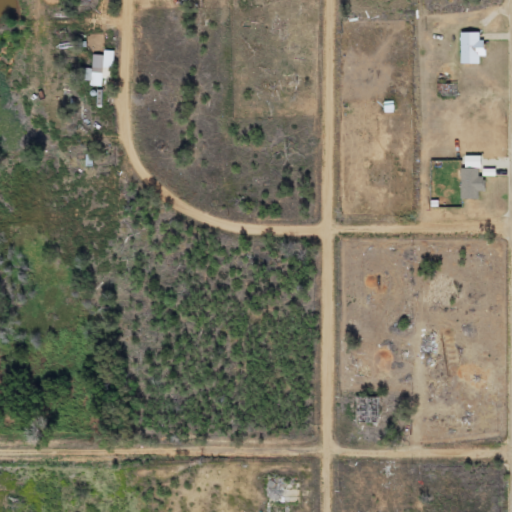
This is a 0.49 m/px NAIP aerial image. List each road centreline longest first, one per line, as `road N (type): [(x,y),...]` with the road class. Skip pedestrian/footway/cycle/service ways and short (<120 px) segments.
road 1 (residential): [(328,511),(333,0)]
road 2 (residential): [(511,452),(0,452)]
road 3 (residential): [(177,200),(227,228),(511,227)]
road 4 (residential): [(177,200),(141,164),(133,126),(134,0)]
